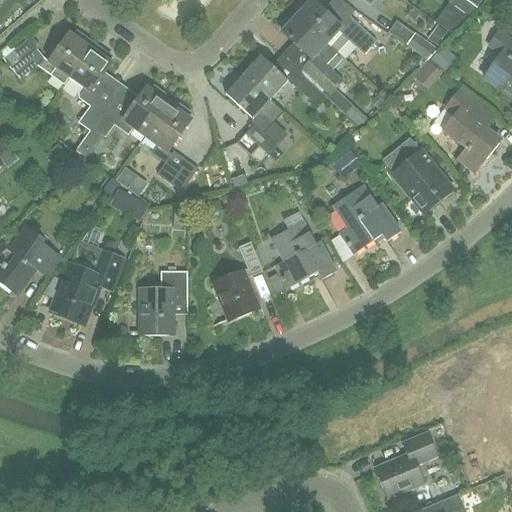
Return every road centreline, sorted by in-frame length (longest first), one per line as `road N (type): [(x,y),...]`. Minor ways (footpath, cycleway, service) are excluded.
road 1 (residential): [(511,200),(411,279),(248,363),(163,382),(48,361),(0,332)]
road 2 (residential): [(193,75),(88,0)]
road 3 (residential): [(239,511),(314,490),(334,491),(354,511)]
